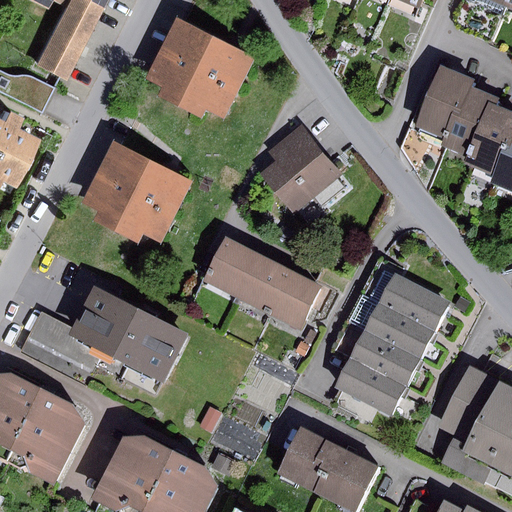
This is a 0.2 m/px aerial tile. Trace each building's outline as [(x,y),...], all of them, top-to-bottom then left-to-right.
[(30,0),(46,8),(50,0),(60,5),(31,64),(64,80),(103,0),(30,0)] [(501,5),(487,0),(461,0),(454,19),(458,30),(487,42),(501,5)] [(511,9),(511,0),(503,0),(501,5),(511,9)] [(372,59),(394,68),(410,29),(354,6),(344,31),(378,45),(372,59)] [(235,50),(176,21),(147,79),(164,88),(158,99),(202,120),(206,111),(225,120),(255,59),(235,50)] [(446,139),(467,86),(470,77),(440,66),(416,127),(446,139)] [(8,75),(0,71),(0,91),(36,109),(42,98),(48,87),(23,75),(8,75)] [(471,157),(491,105),(495,97),(467,86),(446,139),(443,147),(471,157)] [(496,177),(511,135),(511,112),(491,105),(471,157),(468,166),(496,177)] [(0,118),(0,184),(9,188),(34,139),(12,128),(17,117),(4,111),(0,118)] [(277,162),(261,175),(294,215),(314,200),(321,208),(344,189),(337,180),(343,175),(303,125),(269,152),(277,162)] [(511,135),(496,177),(493,183),(511,190),(511,135)] [(171,172),(114,143),(82,205),(98,213),(94,220),(141,245),(145,236),(160,244),(192,183),(171,172)] [(292,233),(283,225),(275,235),(284,243),(292,233)] [(237,299),(259,255),(225,238),(203,281),(237,299)] [(270,315),(291,271),(259,255),(237,299),(270,315)] [(354,278),(326,264),(318,281),(345,294),(354,278)] [(323,286),(291,271),(270,315),(301,330),(323,286)] [(451,302),(395,274),(381,301),(436,330),(451,302)] [(190,336),(96,287),(73,330),(71,334),(166,383),(190,336)] [(436,330),(381,301),(365,330),(422,358),(436,330)] [(71,334),(73,330),(42,315),(24,351),(151,415),(155,406),(170,414),(181,390),(166,383),(71,334)] [(310,330),(304,341),(310,345),(316,333),(310,330)] [(422,358),(365,330),(351,357),(409,386),(422,358)] [(301,342),(296,353),(304,357),(310,347),(301,342)] [(409,386),(351,357),(336,388),(342,391),(378,409),(394,416),(409,386)] [(511,388),(469,367),(438,428),(454,436),(441,462),(511,497),(511,388)] [(8,375),(0,375),(0,447),(27,459),(34,474),(54,484),(88,422),(77,409),(8,375)] [(378,409),(342,391),(334,405),(371,424),(378,409)] [(210,406),(200,427),(211,433),(222,412),(210,406)] [(341,446),(301,426),(277,474),(317,494),(341,446)] [(141,435),(122,436),(93,497),(113,511),(125,506),(138,511),(202,511),(217,484),(204,466),(141,435)] [(355,511),(379,465),(341,446),(317,494),(354,511),(355,511)] [(218,453),(211,467),(229,476),(236,462),(218,453)] [(437,511),(438,511),(416,500),(409,511),(437,511)] [(464,511),(463,511),(443,501),(438,511),(437,511),(480,511),(468,505),(464,511)]
